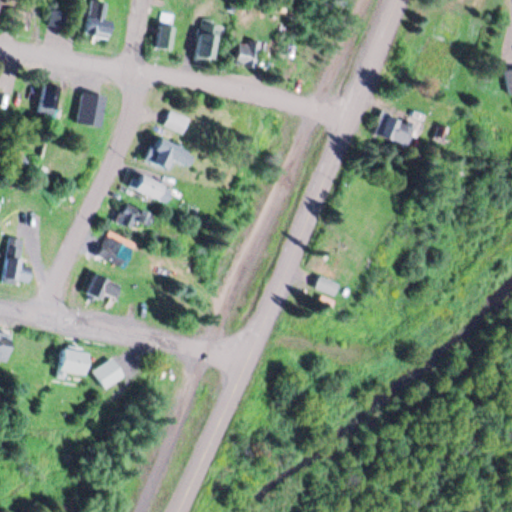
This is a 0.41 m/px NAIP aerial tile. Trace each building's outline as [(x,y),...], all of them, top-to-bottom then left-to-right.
[(96,0),(88,0),(83,28),(106,33),(108,22),(98,19),(103,2),(96,0)] [(4,7),(2,25),(25,27),(27,10),(4,7)] [(199,22),(193,56),(210,59),(216,26),(199,22)] [(156,25),(152,47),(166,50),(169,26),(156,25)] [(235,42),(232,64),(252,67),(257,40),(247,39),(245,44),(235,42)] [(511,67),(499,70),(506,95),(511,93),(511,67)] [(42,81),(36,107),(49,111),(54,85),(42,81)] [(79,91),(74,120),(97,127),(101,96),(79,91)] [(165,110),(159,124),(179,132),(185,118),(165,110)] [(386,117),(379,135),(402,146),(408,126),(386,117)] [(157,138),(188,154),(184,165),(167,157),(162,167),(149,161),(155,149),(151,148),(157,138)] [(138,175),(132,187),(160,199),(165,186),(138,175)] [(121,201),(144,212),(139,221),(117,211),(121,201)] [(4,236),(0,258),(0,276),(25,281),(27,267),(17,264),(20,239),(4,236)] [(102,237),(95,253),(121,266),(127,248),(102,237)] [(329,245),(313,286),(329,294),(337,273),(346,277),(355,256),(329,245)] [(93,273),(118,284),(113,296),(101,291),(97,297),(83,291),(93,273)] [(57,348),(54,367),(81,374),(84,352),(57,348)] [(89,367),(109,353),(122,374),(102,385),(89,367)]
